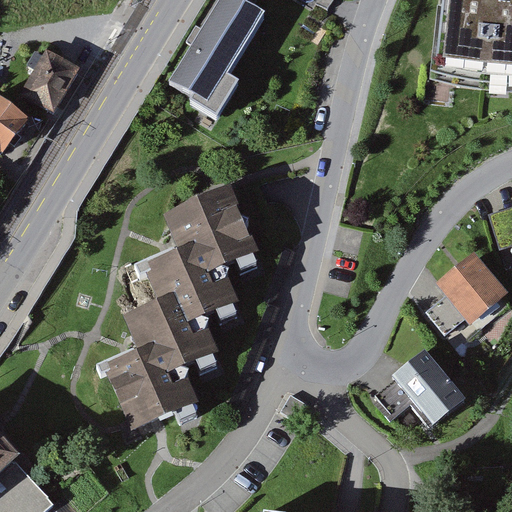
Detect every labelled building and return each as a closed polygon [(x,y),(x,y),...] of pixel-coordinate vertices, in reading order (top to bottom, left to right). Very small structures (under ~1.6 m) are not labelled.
[(257,21),(222,0),(217,0),(164,88),(187,102),(183,108),(210,124),(232,90),(219,82),(257,21)] [(511,0),(440,0),(432,72),(465,82),(499,84),(511,83),(511,0)] [(83,73),(47,50),(18,93),(55,117),(83,73)] [(0,155),(28,121),(0,97),(0,155)] [(132,355),(96,370),(125,438),(193,409),(178,375),(212,361),(197,326),(233,311),(217,273),(249,260),(222,197),(160,223),(174,256),(137,271),(152,306),(118,321),(132,355)] [(506,293),(474,253),(438,282),(471,322),(506,293)] [(445,300),(430,313),(444,331),(460,318),(445,300)] [(462,406),(420,355),(387,382),(429,433),(462,406)] [(0,434),(0,476),(21,459),(0,434)]
